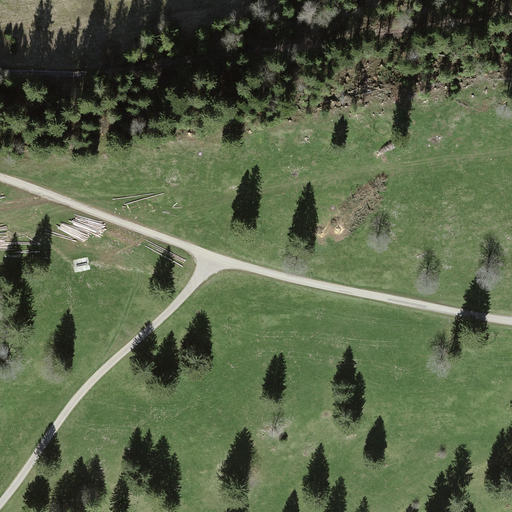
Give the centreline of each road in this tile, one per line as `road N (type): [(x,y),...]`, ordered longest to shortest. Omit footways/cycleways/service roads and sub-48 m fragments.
road 1 (track): [(511,18),(265,59),(67,79),(0,76)]
road 2 (track): [(0,501),(53,426),(216,257)]
road 3 (unclassified): [(216,257),(511,321)]
road 4 (unclassified): [(216,257),(0,176)]
